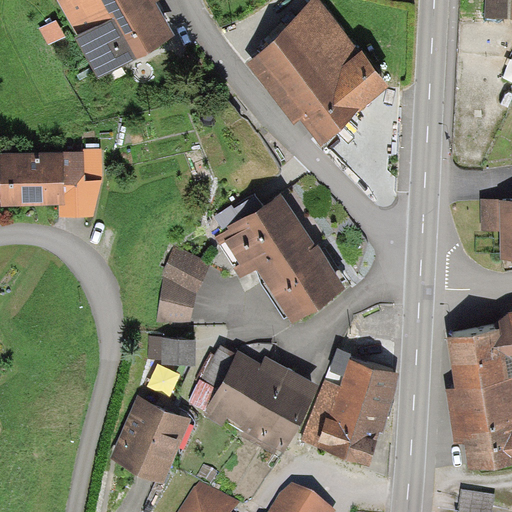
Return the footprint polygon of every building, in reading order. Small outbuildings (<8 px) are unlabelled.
[(58,0),(98,68),(176,23),(162,0),(58,0)] [(326,0),(303,0),(274,24),(249,57),(294,116),(302,111),(306,116),(317,131),(391,69),(363,36),(359,39),(326,0)] [(507,0),(487,0),(487,13),(507,13),(507,0)] [(56,16),(40,26),(49,40),(65,30),(56,16)] [(101,143),(65,145),(67,199),(60,199),(60,210),(94,209),(102,171),(101,143)] [(65,145),(1,147),(2,200),(60,199),(67,199),(65,145)] [(315,234),(281,183),(227,220),(230,224),(217,232),(242,270),(259,258),(293,309),(346,273),(319,232),(315,234)] [(484,226),(501,226),(501,194),(484,195),(484,226)] [(511,194),(501,194),(501,226),(501,251),(511,250),(511,194)] [(165,276),(196,288),(210,259),(177,244),(161,276),(165,276)] [(165,276),(158,322),(192,317),(196,288),(165,276)] [(457,379),(511,370),(511,303),(510,304),(501,310),(501,316),(448,325),(453,354),(457,379)] [(195,332),(149,333),(149,355),(163,355),(163,359),(195,358),(195,332)] [(225,416),(246,426),(242,434),(276,451),(281,442),(285,444),(320,377),(266,349),(262,357),(240,345),(238,348),(221,340),(216,351),(212,350),(189,400),(206,407),(203,412),(223,421),(225,416)] [(316,403),(302,435),(370,454),(378,427),(385,428),(399,364),(349,351),(351,344),(339,341),(326,381),(324,379),(316,403)] [(511,370),(457,379),(449,380),(457,437),(464,435),(468,460),(511,452),(511,370)] [(125,422),(113,447),(165,472),(193,414),(141,389),(125,422)] [(231,511),(237,503),(202,482),(194,486),(178,511),(231,511)] [(279,494),(268,511),(336,511),(337,511),(294,483),(279,494)] [(463,511),(497,511),(498,490),(464,490),(463,511)]
